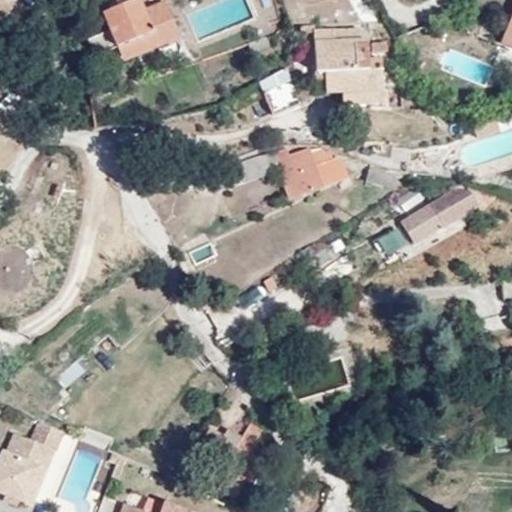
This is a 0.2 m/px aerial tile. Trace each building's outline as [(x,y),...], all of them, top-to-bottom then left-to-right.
[(131,41),(137,55),(179,36),(165,2),(145,10),(139,0),(134,0),(103,12),(110,28),(87,39),(95,57),(118,46),(131,41)] [(511,17),(502,42),(511,46),(511,17)] [(326,71),(326,79),(327,92),(343,92),(344,103),(383,102),(382,58),(369,59),(368,39),(360,38),(360,27),(315,29),(316,71),(326,71)] [(270,46),(266,36),(249,43),(252,53),(270,46)] [(124,60),(137,55),(131,41),(118,46),(124,60)] [(387,42),(372,43),(373,50),(387,50),(387,42)] [(300,103),(287,71),(261,86),(265,95),(272,114),(300,103)] [(265,95),(261,86),(222,109),(226,117),(265,95)] [(454,92),(448,103),(460,108),(466,97),(454,92)] [(322,148),(313,146),(290,152),(288,147),(277,150),(283,167),(293,196),(305,192),(306,193),(350,177),(344,163),(341,163),(339,157),(333,159),(331,156),(326,157),(322,148)] [(283,167),(277,150),(239,160),(247,180),(283,167)] [(396,184),(398,171),(372,165),(369,179),(386,183),(396,184)] [(477,205),(470,193),(458,200),(452,191),(431,204),(431,205),(401,222),(414,241),(442,223),(444,226),(477,205)] [(374,237),(382,257),(404,249),(396,228),(374,237)] [(511,279),(503,280),(504,296),(511,295),(511,279)] [(244,312),(262,300),(254,287),(235,299),(244,312)] [(66,430),(42,419),(33,439),(18,432),(10,451),(5,449),(0,461),(0,489),(33,505),(39,490),(34,487),(51,448),(56,450),(58,450),(66,430)] [(265,451),(227,428),(221,437),(213,432),(202,452),(229,468),(217,487),(234,497),(245,478),(248,480),(265,451)] [(34,487),(39,490),(56,450),(51,448),(34,487)] [(112,462),(120,466),(124,456),(116,453),(112,462)] [(189,511),(164,502),(161,511),(146,511),(125,504),(122,511),(189,511)]
